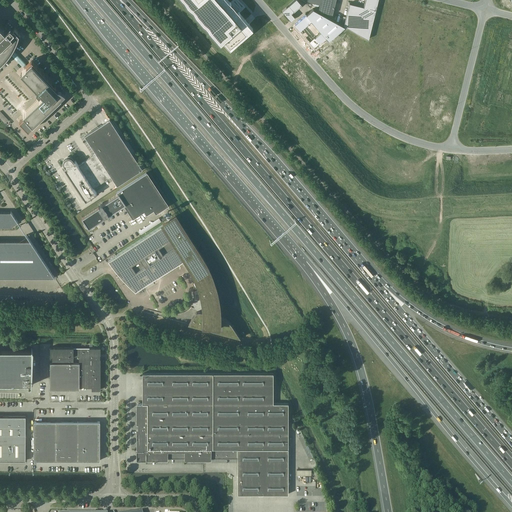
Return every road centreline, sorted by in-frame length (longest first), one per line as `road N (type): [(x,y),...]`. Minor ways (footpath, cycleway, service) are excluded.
road 1 (motorway): [(98,0),(511,481)]
road 2 (motorway): [(511,464),(114,0)]
road 3 (motorway): [(381,288),(199,78),(117,0)]
road 4 (tertiary): [(10,172),(112,331),(111,499)]
road 5 (motorway): [(81,0),(305,261)]
road 6 (motorway): [(305,261),(511,505)]
road 7 (motorway): [(305,261),(360,368),(389,511)]
road 8 (unclassified): [(258,0),(361,113),(396,135),(450,149)]
road 9 (unclassified): [(16,0),(78,74),(87,101),(10,172)]
road 10 (motorway): [(511,441),(381,288)]
road 11 (motorway): [(511,349),(464,337),(381,288)]
road 12 (unclassified): [(484,9),(450,149)]
